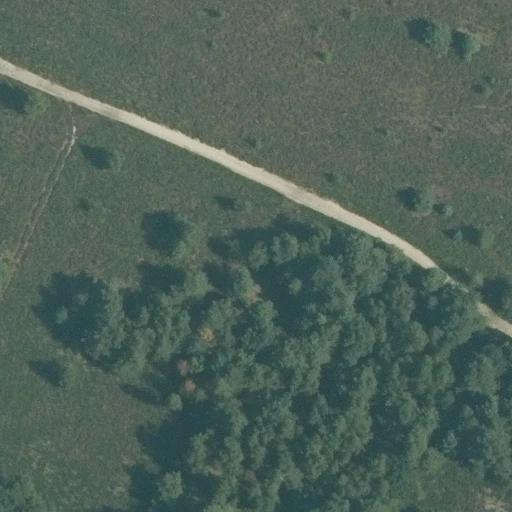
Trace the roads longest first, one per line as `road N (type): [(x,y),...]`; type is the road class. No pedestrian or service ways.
road 1 (track): [(511,332),(427,264),(309,189),(0,63)]
road 2 (track): [(92,101),(0,307)]
road 3 (track): [(497,323),(406,511)]
